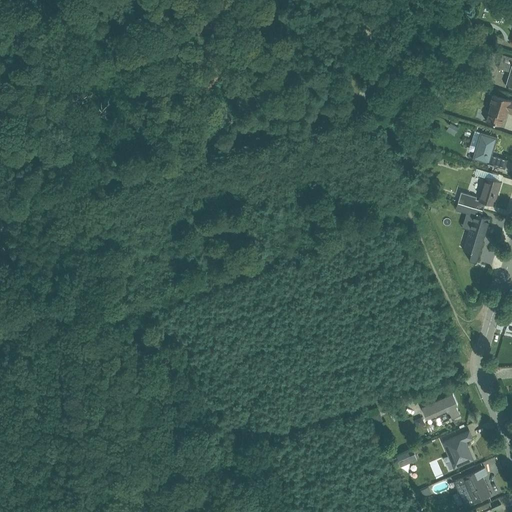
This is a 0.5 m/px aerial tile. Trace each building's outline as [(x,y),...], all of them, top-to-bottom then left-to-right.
[(433,24),(438,9),(425,5),(420,19),(433,24)] [(487,45),(490,34),(478,30),(475,41),(487,45)] [(492,68),(496,55),(484,52),(480,64),(492,68)] [(506,86),(511,87),(511,59),(502,56),(498,70),(510,72),(506,86)] [(406,93),(396,90),(394,99),(404,102),(406,93)] [(511,114),(511,101),(493,96),(490,105),(491,105),(488,113),(489,113),(486,122),(501,127),(504,118),(505,118),(507,113),(509,113),(509,114),(511,114)] [(458,129),(450,125),(446,132),(454,137),(458,129)] [(473,160),(505,170),(507,162),(492,157),(498,139),(475,132),(470,146),(476,147),(473,160)] [(417,155),(411,150),(406,155),(412,161),(417,155)] [(483,212),(486,204),(494,206),(501,184),(485,179),(478,201),(476,200),(477,198),(461,194),(458,204),(471,208),(483,212)] [(446,200),(429,195),(428,197),(426,197),(425,200),(427,201),(444,206),(446,200)] [(432,205),(429,205),(428,210),(430,210),(430,213),(437,214),(439,206),(432,204),(432,205)] [(463,252),(478,256),(490,220),(481,218),(483,212),(471,208),(469,214),(474,216),(463,252)] [(458,406),(453,395),(422,408),(427,420),(430,418),(432,421),(440,418),(443,424),(460,416),(456,407),(458,406)] [(379,415),(372,418),(376,426),(383,423),(379,415)] [(425,426),(422,419),(414,422),(417,430),(425,426)] [(472,440),(469,432),(442,444),(450,463),(446,464),(449,471),(473,461),(465,443),(472,440)] [(417,461),(415,456),(398,463),(401,469),(417,461)] [(454,483),(465,508),(491,497),(483,478),(488,476),(485,469),(454,483)] [(431,495),(428,488),(407,498),(408,502),(421,497),(422,499),(431,495)]
